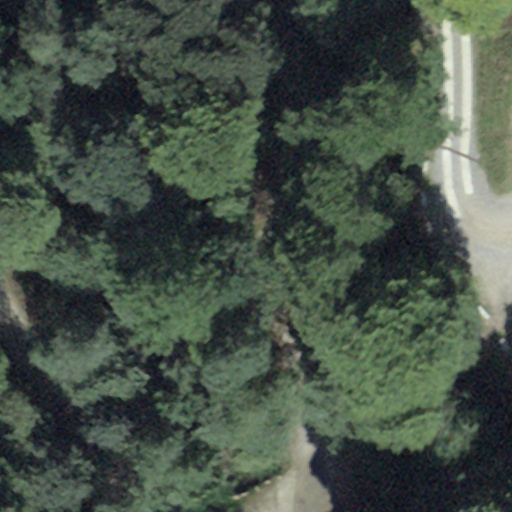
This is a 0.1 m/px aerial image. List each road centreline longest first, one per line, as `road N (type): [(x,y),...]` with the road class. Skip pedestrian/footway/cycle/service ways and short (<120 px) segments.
road 1 (track): [(281,0),(279,229),(311,431),(309,466),(279,511)]
road 2 (track): [(511,234),(483,225),(464,199),(448,0)]
road 3 (track): [(147,511),(76,433),(0,311)]
